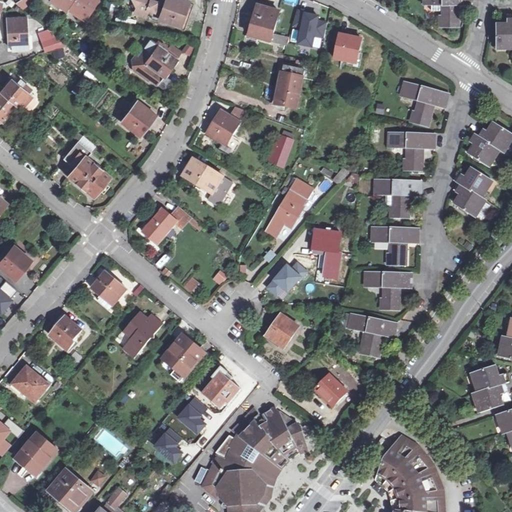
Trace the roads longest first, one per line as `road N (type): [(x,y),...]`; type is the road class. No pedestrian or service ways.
road 1 (residential): [(101,239),(169,153),(216,53),(227,0)]
road 2 (residential): [(468,71),(434,213),(433,279),(420,311)]
road 3 (secondary): [(388,410),(511,247)]
road 4 (residential): [(0,360),(101,239)]
road 5 (residential): [(101,239),(216,335)]
road 6 (residential): [(350,0),(468,71)]
road 7 (unclassified): [(388,410),(429,433),(452,460),(464,511)]
road 8 (residential): [(0,158),(101,239)]
road 9 (secondary): [(310,511),(388,410)]
